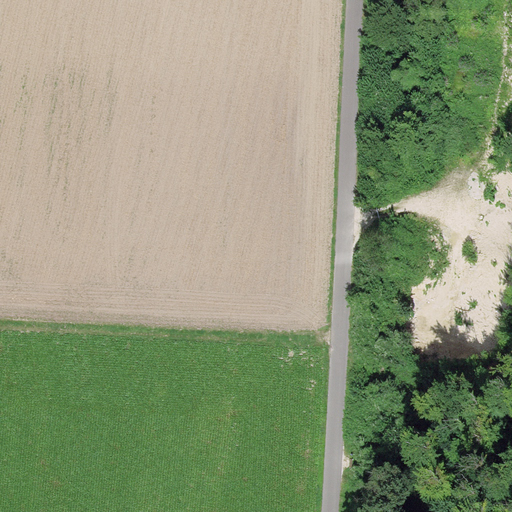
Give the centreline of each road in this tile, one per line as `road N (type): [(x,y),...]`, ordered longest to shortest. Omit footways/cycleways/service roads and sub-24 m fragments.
road 1 (track): [(336,511),(363,0)]
road 2 (track): [(356,221),(417,202),(488,158),(511,14)]
